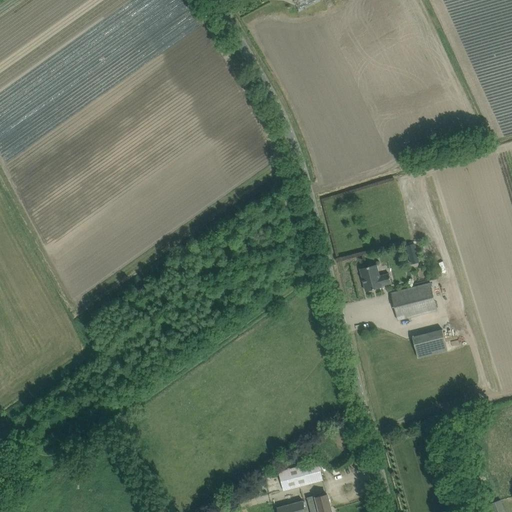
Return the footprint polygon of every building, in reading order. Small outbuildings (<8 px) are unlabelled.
[(413,244),(406,246),(411,265),(420,262),(415,245),(415,243),(413,244)] [(377,265),(360,269),(366,291),(382,287),(382,286),(391,283),(389,274),(380,276),(377,265)] [(431,283),(401,291),(391,293),(398,320),(438,310),(431,283)] [(442,329),(413,337),(418,358),(448,350),(442,329)] [(319,462),(309,464),(280,471),(284,489),(323,480),(319,462)] [(316,495),(307,498),(308,500),(310,511),(331,511),(327,494),(318,497),(317,497),(316,495)] [(277,507),(278,511),(306,511),(303,500),(277,507)]
